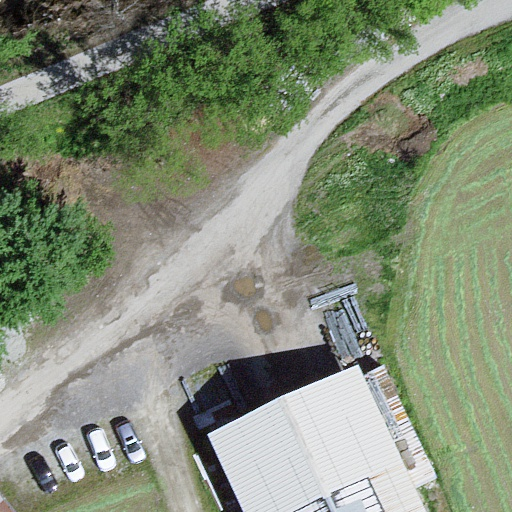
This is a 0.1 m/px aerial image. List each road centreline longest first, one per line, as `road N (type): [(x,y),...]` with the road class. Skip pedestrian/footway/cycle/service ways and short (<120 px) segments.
road 1 (track): [(508,0),(408,51),(307,143),(242,266),(0,420)]
road 2 (track): [(270,0),(0,106)]
